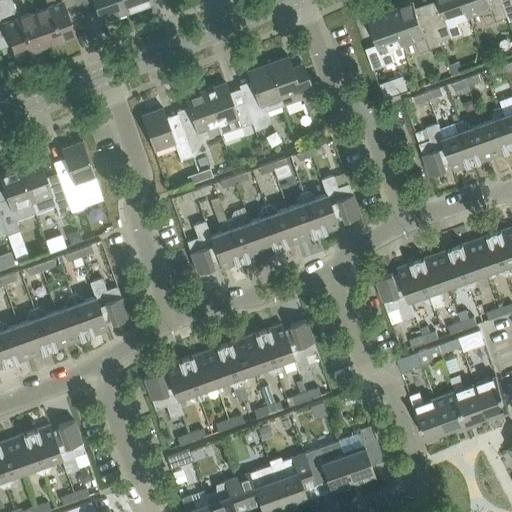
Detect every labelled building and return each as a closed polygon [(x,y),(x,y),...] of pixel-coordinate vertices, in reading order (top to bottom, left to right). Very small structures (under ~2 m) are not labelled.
[(16,55),(45,44),(34,12),(19,17),(12,0),(0,0),(0,27),(6,25),(16,55)] [(46,0),(49,6),(34,12),(45,44),(74,34),(65,8),(78,3),(76,0),(46,0)] [(92,0),(100,21),(127,11),(122,0),(92,0)] [(122,0),(127,11),(153,2),(152,0),(122,0)] [(438,0),(445,16),(433,20),(440,40),(462,32),(458,20),(470,15),(464,0),(438,0)] [(464,0),(470,15),(482,11),(486,24),(508,16),(502,0),(464,0)] [(511,0),(502,0),(508,16),(509,20),(511,19),(511,0)] [(415,39),(419,52),(442,44),(440,40),(433,20),(422,24),(414,1),(391,9),(403,43),(415,39)] [(391,48),(403,43),(391,9),(368,17),(378,44),(366,48),(374,68),(392,61),(395,60),(391,48)] [(491,50),(484,52),(487,61),(494,58),(491,50)] [(289,56),(268,63),(280,97),(283,105),(303,97),(309,113),(320,109),(304,63),(293,67),(289,56)] [(459,61),(449,64),(453,75),(463,71),(459,61)] [(256,95),(245,99),(245,101),(253,122),(252,122),(255,130),(266,126),(269,118),(267,111),(283,105),(280,97),(268,63),(247,71),(256,95)] [(490,69),(492,76),(507,71),(505,64),(490,69)] [(482,80),(479,73),(466,78),(468,85),(482,80)] [(402,74),(389,79),(394,91),(394,93),(408,88),(402,74)] [(453,82),(456,90),(468,85),(466,78),(453,82)] [(205,89),(217,123),(221,133),(252,122),(253,122),(245,101),(234,105),(226,82),(205,89)] [(440,86),(423,92),(425,99),(429,98),(431,103),(439,100),(438,95),(442,93),(440,86)] [(181,125),(182,128),(183,127),(193,155),(196,154),(207,130),(206,127),(217,123),(205,89),(184,97),(193,121),(181,125)] [(413,96),(416,103),(425,99),(423,92),(413,96)] [(502,107),(502,106),(498,107),(511,145),(511,112),(509,113),(508,109),(502,107)] [(193,155),(183,127),(182,128),(172,131),(163,107),(142,115),(154,149),(174,141),(180,159),(193,155)] [(493,119),(482,123),(494,156),(511,149),(511,145),(498,107),(494,109),(494,110),(491,115),(493,119)] [(464,120),(464,119),(459,121),(474,163),(494,156),(482,123),(471,127),(470,123),(464,120)] [(443,137),(438,122),(434,123),(449,164),(452,163),(455,170),(474,163),(459,121),(455,122),(456,123),(453,129),(454,133),(443,137)] [(446,166),(449,164),(434,123),(426,126),(427,128),(416,132),(431,174),(447,168),(446,166)] [(71,210),(83,205),(82,202),(83,202),(80,194),(100,187),(83,141),(61,148),(70,174),(60,178),(61,183),(69,205),(71,210)] [(323,143),(314,146),(316,153),(325,150),(323,143)] [(297,152),(299,160),(304,158),(309,174),(317,171),(312,155),(316,153),(314,146),(297,152)] [(284,156),(272,161),(274,168),(287,164),(284,156)] [(19,167),(36,212),(56,205),(59,214),(71,210),(69,205),(61,183),(50,187),(40,159),(19,167)] [(258,166),(261,173),(274,168),(272,161),(258,166)] [(16,219),(36,212),(19,167),(0,173),(0,178),(7,197),(0,199),(0,212),(6,230),(18,225),(16,219)] [(210,167),(198,171),(201,179),(213,175),(210,167)] [(249,177),(246,170),(232,175),(235,182),(249,177)] [(190,183),(201,179),(198,171),(187,175),(190,183)] [(333,174),(325,177),(340,218),(343,217),(344,220),(360,214),(345,172),(334,176),(333,174)] [(220,179),(223,187),(235,182),(232,175),(220,179)] [(308,191),(308,189),(304,191),(320,233),(339,226),(337,219),(340,218),(325,177),(321,178),(326,193),(315,197),(314,193),(308,191)] [(210,191),(207,184),(191,190),(193,197),(210,191)] [(184,201),(193,197),(191,190),(181,193),(184,201)] [(297,199),(299,203),(288,207),(300,240),(320,233),(304,191),(299,192),(300,194),(297,199)] [(270,204),(269,203),(265,205),(280,247),(300,240),(288,207),(277,211),(276,207),(270,204)] [(259,213),(260,217),(249,221),(261,254),(280,247),(265,205),(261,206),(261,207),(259,213)] [(231,218),(231,217),(226,219),(241,261),(261,254),(249,221),(239,225),(237,221),(231,218)] [(211,234),(206,219),(202,221),(216,263),(219,261),(222,268),(241,261),(226,219),(223,220),(223,221),(220,227),(222,231),(211,234)] [(194,226),(197,236),(187,241),(198,272),(214,266),(213,264),(216,263),(202,221),(193,224),(194,226)] [(511,225),(495,232),(510,274),(511,273),(511,225)] [(510,274),(495,232),(475,239),(487,272),(498,268),(500,272),(505,275),(506,276),(510,274)] [(475,239),(456,246),(471,288),(476,287),(475,285),(478,280),(476,276),(487,272),(475,239)] [(91,243),(82,247),(85,254),(94,251),(91,243)] [(456,246),(436,253),(448,286),(460,282),(461,286),(467,288),(467,290),(471,288),(456,246)] [(65,253),(67,260),(85,254),(82,247),(65,253)] [(10,253),(2,256),(6,267),(14,264),(10,253)] [(448,286),(436,253),(417,260),(432,302),(437,300),(437,299),(439,293),(438,290),(448,286)] [(52,257),(40,262),(43,269),(55,265),(52,257)] [(428,302),(429,303),(432,302),(417,260),(398,267),(400,273),(397,274),(412,316),(416,315),(411,299),(421,296),(423,299),(428,302)] [(26,266),(29,274),(43,269),(40,262),(26,266)] [(17,278),(14,271),(1,276),(3,283),(17,278)] [(412,316),(397,274),(394,275),(393,273),(377,278),(388,310),(399,306),(403,319),(412,316)] [(102,276),(94,279),(109,321),(112,320),(113,323),(129,317),(117,285),(106,289),(102,276)] [(77,293),(77,292),(73,293),(88,336),(108,329),(106,322),(109,321),(94,279),(89,281),(95,296),(84,300),(83,296),(77,293)] [(66,302),(67,306),(57,309),(69,343),(88,336),(73,293),(68,295),(69,296),(66,302)] [(511,302),(499,307),(502,314),(511,310),(511,302)] [(39,307),(38,306),(34,307),(49,350),(69,343),(57,309),(46,313),(44,310),(39,307)] [(28,316),(29,319),(18,323),(30,357),(49,350),(34,307),(30,309),(30,310),(28,316)] [(489,319),(502,314),(499,307),(487,311),(489,319)] [(474,316),(461,321),(463,328),(477,323),(474,316)] [(0,320),(0,319),(0,335),(10,364),(30,357),(18,323),(7,327),(6,323),(0,320)] [(291,327),(288,328),(303,370),(311,367),(310,365),(321,361),(306,319),(290,324),(291,327)] [(451,333),(463,328),(461,321),(448,325),(451,333)] [(293,356),(298,371),(303,370),(288,328),(285,329),(282,323),(263,330),(278,372),(281,371),(281,370),(283,364),(282,360),(293,356)] [(436,329),(419,336),(421,343),(439,337),(436,329)] [(480,329),(459,336),(462,345),(483,337),(480,329)] [(263,330),(243,337),(255,370),(265,366),(267,370),(272,373),(273,374),(278,372),(263,330)] [(0,367),(10,364),(0,335),(0,367)] [(412,346),(421,343),(419,336),(410,339),(412,346)] [(442,352),(462,345),(459,336),(439,343),(442,352)] [(243,398),(247,396),(242,383),(245,378),(244,374),(255,370),(243,337),(224,344),(243,398)] [(439,343),(418,351),(423,363),(443,357),(441,352),(442,352),(439,343)] [(234,386),(238,399),(243,398),(224,344),(204,351),(216,384),(227,380),(228,384),(234,386)] [(216,384),(204,351),(184,358),(199,400),(204,398),(204,397),(207,391),(205,388),(216,384)] [(421,364),(423,363),(418,351),(397,358),(402,372),(421,365),(421,364)] [(196,400),(196,401),(199,400),(184,358),(165,365),(167,371),(164,372),(179,414),(183,412),(178,397),(189,393),(190,397),(196,400)] [(171,417),(179,414),(164,372),(161,373),(160,371),(144,376),(155,408),(166,404),(171,417)] [(460,372),(450,376),(455,390),(469,427),(480,423),(478,419),(487,415),(476,382),(465,386),(460,372)] [(497,375),(476,382),(487,415),(497,412),(499,417),(510,413),(497,375)] [(268,384),(261,387),(267,403),(274,400),(268,384)] [(318,386),(310,389),(312,397),(321,394),(318,386)] [(292,395),(295,403),(312,397),(310,389),(292,395)] [(456,426),(458,431),(469,427),(455,390),(435,397),(447,430),(456,426)] [(435,397),(424,401),(420,391),(410,394),(427,442),(439,438),(437,433),(447,430),(435,397)] [(283,407),(280,400),(267,404),(270,412),(283,407)] [(254,409),(256,417),(270,412),(267,404),(254,409)] [(244,421),(242,413),(228,418),(231,426),(244,421)] [(218,430),(231,426),(228,418),(215,423),(218,430)] [(59,428),(56,429),(70,471),(79,468),(74,455),(85,451),(74,419),(58,425),(59,428)] [(61,457),(66,472),(70,471),(56,429),(53,430),(50,423),(31,430),(46,473),(49,471),(49,470),(52,465),(50,461),(61,457)] [(273,434),(270,424),(258,428),(259,433),(261,438),(273,434)] [(359,428),(361,431),(338,440),(353,482),(375,474),(371,463),(384,459),(371,424),(359,428)] [(248,429),(250,436),(259,433),(258,428),(257,426),(248,429)] [(203,427),(185,433),(188,441),(206,435),(203,427)] [(31,430),(11,437),(23,471),(34,467),(35,471),(41,473),(41,474),(46,473),(31,430)] [(180,444),(188,441),(185,433),(177,436),(180,444)] [(12,475),(23,471),(11,437),(0,441),(0,467),(7,487),(11,485),(11,484),(13,478),(12,475)] [(331,490),(353,482),(338,440),(304,452),(315,483),(327,479),(331,490)] [(205,445),(190,450),(194,459),(208,454),(205,445)] [(171,467),(193,459),(189,447),(167,455),(171,467)] [(287,474),(275,478),(285,506),(308,498),(304,487),(315,483),(304,452),(282,459),(287,474)] [(259,475),(257,468),(237,476),(248,507),(259,503),(262,511),(269,511),(285,506),(275,478),(274,475),(273,475),(272,471),(259,475)] [(236,511),(248,507),(237,476),(214,484),(216,490),(205,494),(208,502),(211,511),(236,511)] [(89,495),(86,487),(77,490),(80,498),(89,495)] [(60,496),(63,504),(80,498),(77,490),(60,496)] [(211,511),(208,502),(196,506),(191,493),(181,497),(186,511),(211,511)] [(111,511),(108,507),(100,511),(97,511),(91,500),(59,511),(111,511)] [(40,511),(51,508),(48,501),(35,505),(37,511),(40,511)]
